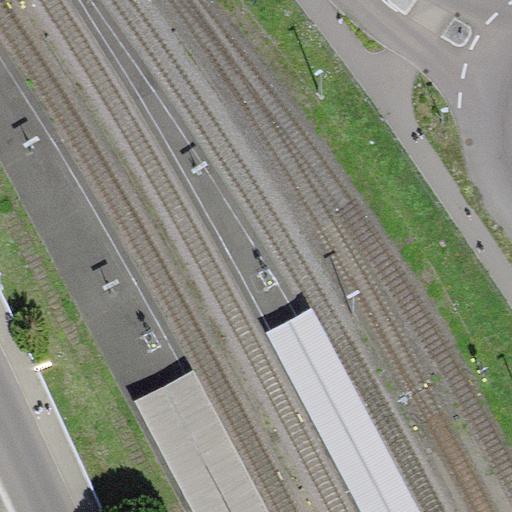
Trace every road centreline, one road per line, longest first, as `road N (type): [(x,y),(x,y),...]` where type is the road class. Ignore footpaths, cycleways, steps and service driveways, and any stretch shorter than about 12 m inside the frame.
road 1 (residential): [(366,0),(487,99)]
road 2 (primary): [(62,511),(0,384)]
